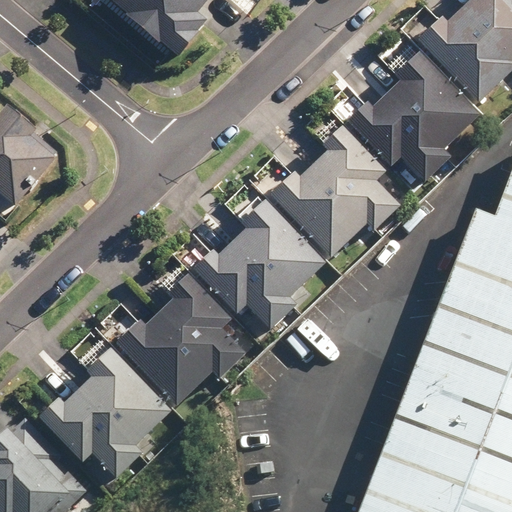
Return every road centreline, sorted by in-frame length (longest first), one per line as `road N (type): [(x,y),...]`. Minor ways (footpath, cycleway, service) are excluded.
road 1 (residential): [(172,157),(0,329)]
road 2 (residential): [(336,0),(172,157)]
road 3 (residential): [(0,14),(172,157)]
